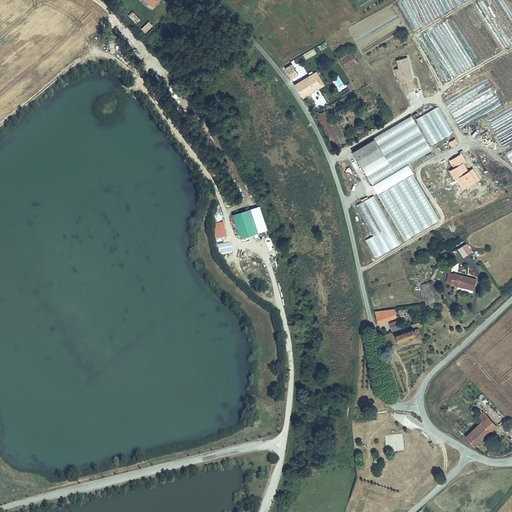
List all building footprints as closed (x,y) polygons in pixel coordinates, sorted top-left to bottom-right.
[(141,20),(133,11),(129,14),(137,23),(141,20)] [(152,24),(149,20),(141,27),(144,31),(152,24)] [(339,55),(346,65),(357,58),(350,48),(339,55)] [(411,69),(408,58),(398,61),(400,68),(403,77),(400,77),(402,82),(404,82),(407,92),(416,90),(413,79),(414,79),(412,72),(411,72),(410,69),(411,69)] [(298,75),(291,63),(285,66),(293,79),(298,75)] [(321,83),(314,71),(295,83),(301,94),(321,83)] [(353,91),(349,84),(344,87),(339,77),(333,80),(341,95),(347,92),(348,94),(353,91)] [(321,83),(301,94),(303,97),(322,85),(321,83)] [(439,107),(417,118),(430,145),(453,134),(439,107)] [(338,139),(325,112),(319,115),(332,142),(338,139)] [(455,137),(448,141),(451,146),(458,142),(456,139),(455,137)] [(387,155),(382,147),(378,141),(356,153),(360,160),(365,168),(387,155)] [(461,156),(451,161),(455,167),(456,169),(465,164),(463,162),(464,162),(461,156)] [(456,169),(457,170),(453,173),(456,178),(468,171),(465,164),(456,169)] [(480,179),(474,169),(470,171),(476,181),(480,179)] [(470,171),(469,172),(468,171),(456,178),(456,180),(457,179),(461,177),(462,180),(461,181),(465,187),(476,181),(470,171)] [(375,258),(400,245),(375,195),(356,204),(372,236),(365,240),(375,258)] [(233,213),(241,237),(259,230),(251,206),(233,213)] [(215,242),(226,240),(223,224),(211,227),(215,242)] [(457,249),(463,258),(472,252),(466,244),(457,249)] [(451,284),(475,289),(477,279),(453,274),(452,282),(451,284)] [(433,295),(426,300),(429,304),(435,300),(433,295)] [(396,317),(394,307),(375,310),(378,323),(396,317)] [(395,334),(398,342),(415,336),(416,338),(422,335),(420,327),(415,329),(414,327),(395,334)] [(411,365),(412,373),(419,373),(419,364),(411,365)] [(489,416),(484,411),(478,416),(483,421),(489,416)] [(483,421),(491,431),(498,425),(489,416),(483,421)] [(483,421),(467,436),(476,446),(491,431),(483,421)]
